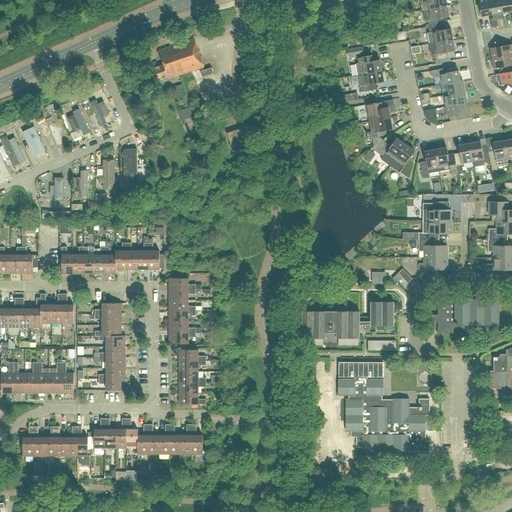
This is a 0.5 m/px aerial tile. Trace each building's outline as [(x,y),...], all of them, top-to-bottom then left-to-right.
[(424,10),(447,6),(445,0),(420,0),(423,10),(424,10)] [(493,15),(489,0),(478,0),(482,17),(493,15)] [(500,0),(489,0),(493,15),(503,13),(500,0)] [(511,11),(511,3),(511,0),(500,0),(503,13),(511,11)] [(429,27),(442,24),(441,24),(440,19),(449,17),(447,6),(424,10),(426,21),(427,20),(429,27)] [(427,33),(429,44),(453,40),(451,29),(442,30),(441,25),(442,24),(429,27),(430,32),(427,33)] [(177,77),(200,69),(203,76),(214,72),(212,67),(204,69),(204,68),(204,67),(195,39),(171,47),(174,57),(170,58),(175,73),(176,73),(177,77)] [(455,51),(453,40),(429,44),(431,55),(433,54),(435,64),(449,61),(448,58),(447,58),(446,53),(455,51)] [(492,59),(511,55),(511,46),(511,45),(511,44),(490,48),(490,49),(491,49),(493,58),(492,59)] [(169,79),(177,77),(176,73),(175,73),(170,58),(174,57),(171,47),(159,51),(164,65),(150,70),(155,82),(168,78),(169,79)] [(135,66),(141,64),(147,62),(143,51),(132,55),(135,66)] [(356,63),(358,75),(382,71),(380,60),(371,61),(370,56),(372,56),(371,55),(358,58),(359,63),(356,63)] [(510,72),(511,72),(511,55),(492,59),(493,59),(495,68),(494,69),(509,66),(510,72)] [(384,82),(382,71),(358,75),(361,92),(378,89),(376,89),(375,83),(384,82)] [(447,83),(460,81),(458,71),(440,74),(441,85),(447,84),(447,83)] [(511,72),(510,72),(500,74),(500,75),(501,74),(502,84),(501,84),(502,85),(511,82),(511,92),(510,95),(511,95),(511,72)] [(206,76),(210,87),(220,84),(217,73),(206,76)] [(191,107),(190,108),(189,108),(185,96),(182,85),(182,84),(180,79),(178,80),(180,85),(177,86),(181,96),(181,98),(177,99),(175,100),(179,111),(178,112),(181,120),(171,122),(174,138),(185,135),(186,138),(199,134),(198,129),(199,128),(197,123),(194,124),(193,121),(191,122),(190,118),(194,117),(191,107)] [(447,83),(447,84),(449,95),(465,92),(463,84),(461,85),(460,81),(447,83)] [(100,83),(90,88),(92,93),(100,90),(102,89),(100,83)] [(444,96),(446,107),(464,104),(464,100),(466,100),(465,92),(449,95),(444,96)] [(68,97),(71,103),(80,99),(78,93),(70,96),(68,97)] [(103,97),(90,103),(101,126),(107,123),(103,114),(109,111),(103,97)] [(380,102),(366,105),(367,111),(368,111),(370,110),(372,121),(390,118),(388,107),(380,108),(379,103),(380,103),(380,102)] [(56,103),(46,107),(49,113),(59,108),(56,103)] [(464,104),(446,107),(447,117),(466,114),(464,104)] [(84,134),(90,131),(80,108),(73,111),(74,114),(68,117),(74,132),(81,129),(84,134)] [(435,124),(438,124),(436,109),(425,111),(426,118),(435,124)] [(34,113),(24,117),(27,123),(37,118),(34,113)] [(390,118),(372,121),(374,132),(366,133),(368,140),(381,137),(379,131),(393,129),(390,118)] [(57,146),(64,143),(55,122),(48,125),(57,146)] [(2,127),(5,133),(15,128),(12,123),(2,127)] [(35,126),(23,131),(34,155),(46,150),(35,126)] [(242,128),(227,133),(232,147),(231,147),(231,148),(232,148),(233,152),(248,147),(247,143),(247,142),(242,128)] [(13,166),(26,161),(15,136),(9,139),(8,137),(1,139),(13,166)] [(219,136),(214,138),(217,148),(222,146),(219,136)] [(381,160),(390,166),(406,145),(396,138),(391,146),(386,143),(378,153),(383,157),(381,160)] [(480,141),(469,143),(473,162),(474,167),(484,165),(484,163),(486,162),(489,165),(490,171),(492,171),(490,161),(489,152),(488,148),(487,148),(488,149),(482,150),(480,141)] [(508,165),(507,159),(504,141),(493,143),(494,151),(489,152),(490,161),(492,171),(498,169),(497,167),(508,165)] [(462,164),(473,162),(469,143),(458,145),(460,154),(454,155),(454,154),(456,168),(457,173),(463,172),(462,167),(463,167),(463,166),(462,166),(462,164)] [(415,151),(406,145),(390,166),(405,176),(414,163),(409,159),(415,151)] [(137,148),(124,148),(125,174),(137,174),(137,148)] [(451,175),(457,173),(456,168),(454,154),(453,154),(454,155),(448,156),(447,148),(435,150),(439,170),(450,168),(451,175)] [(429,172),(439,170),(435,150),(424,152),(426,162),(420,163),(423,178),(430,177),(429,172)] [(115,160),(103,160),(103,176),(99,176),(99,183),(103,183),(103,190),(115,190),(115,160)] [(88,170),(80,170),(80,177),(75,177),(75,191),(81,191),(81,196),(88,196),(88,170)] [(55,200),(64,200),(64,177),(55,177),(55,185),(51,185),(50,195),(55,195),(55,200)] [(497,221),(497,222),(511,221),(511,209),(505,210),(505,202),(507,202),(489,202),(489,215),(492,215),(492,221),(497,221)] [(423,221),(428,221),(428,222),(452,222),(452,221),(451,221),(451,210),(437,210),(437,204),(439,204),(423,204),(423,221)] [(419,239),(439,240),(439,239),(439,240),(436,240),(436,234),(451,234),(451,222),(452,222),(428,222),(428,221),(423,221),(423,233),(419,233),(419,239)] [(511,221),(497,222),(497,229),(489,229),(489,240),(488,240),(507,240),(505,240),(505,234),(511,234),(511,221)] [(25,227),(25,228),(22,228),(22,235),(25,235),(25,233),(35,233),(35,227),(25,227)] [(22,244),(22,274),(33,274),(33,255),(27,255),(27,239),(22,239),(22,244)] [(439,240),(419,239),(419,251),(424,251),(424,258),(448,258),(448,257),(447,257),(447,246),(432,245),(433,240),(439,240)] [(507,240),(488,240),(488,252),(494,252),(494,258),(511,257),(511,245),(502,246),(502,240),(507,240)] [(127,270),(127,243),(122,243),(122,251),(116,251),(116,255),(116,270),(117,270),(127,270)] [(138,270),(138,251),(132,251),(132,243),(127,243),(127,270),(138,270)] [(138,251),(138,270),(149,270),(149,243),(144,243),(144,251),(138,251)] [(149,243),(149,270),(160,270),(160,251),(153,251),(153,243),(149,243)] [(17,255),(11,255),(11,274),(22,274),(22,244),(17,244),(17,255)] [(0,274),(11,274),(11,255),(5,255),(5,248),(0,247),(0,274)] [(73,274),(73,255),(67,255),(67,247),(62,247),(62,274),(73,274)] [(84,274),(84,247),(79,247),(79,255),(73,255),(73,274),(84,274)] [(95,274),(95,255),(89,255),(89,247),(84,247),(84,274),(95,274)] [(106,274),(106,247),(101,247),(101,255),(95,255),(95,274),(106,274)] [(106,247),(106,274),(117,274),(117,270),(116,270),(116,255),(110,255),(110,247),(106,247)] [(511,257),(494,258),(494,264),(482,264),(482,270),(511,270),(511,257)] [(448,258),(424,258),(424,264),(419,264),(419,270),(447,270),(447,258),(448,258)] [(398,273),(408,283),(412,279),(403,269),(398,273)] [(170,290),(196,290),(196,285),(189,285),(189,279),(170,279),(170,290)] [(170,300),(189,301),(189,294),(196,294),(196,290),(170,290),(170,300)] [(41,294),(41,298),(41,324),(42,324),(52,324),(52,305),(46,305),(46,294),(41,294)] [(63,324),(63,294),(58,294),(58,305),(52,305),(52,324),(63,324)] [(68,294),(63,294),(63,324),(74,324),(74,305),(68,305),(68,294)] [(438,315),(428,315),(428,322),(438,322),(438,333),(470,333),(470,325),(499,325),(498,294),(463,295),(438,295),(438,315)] [(3,298),(0,298),(0,327),(9,328),(9,309),(3,309),(3,298)] [(15,309),(9,309),(9,328),(20,328),(20,298),(15,298),(15,309)] [(24,298),(20,298),(20,328),(31,328),(31,309),(24,309),(24,298)] [(41,298),(37,298),(37,309),(31,309),(31,328),(42,328),(42,324),(41,324),(41,298)] [(170,311),(196,311),(196,307),(189,307),(189,301),(170,300),(170,311)] [(203,302),(203,310),(215,310),(215,302),(203,302)] [(360,321),(360,325),(394,325),(394,302),(370,302),(370,321),(360,321)] [(95,315),(122,315),(122,304),(103,304),(103,310),(95,310),(95,314),(95,315)] [(170,322),(189,322),(189,316),(196,316),(196,311),(170,311),(170,322)] [(360,321),(360,311),(302,311),(302,338),(325,338),(325,333),(336,333),(336,338),(360,338),(360,325),(360,321)] [(103,319),(103,325),(122,325),(122,315),(95,315),(95,314),(90,314),(90,319),(103,319)] [(170,333),(196,333),(196,328),(189,328),(189,322),(170,322),(170,333)] [(122,336),(122,325),(103,325),(103,332),(95,332),(95,337),(99,336),(122,336)] [(196,333),(170,333),(170,344),(189,344),(189,338),(196,338),(196,333)] [(107,341),(107,347),(126,347),(126,336),(122,336),(99,336),(99,341),(107,341)] [(396,341),(368,341),(368,351),(396,351),(396,341)] [(126,358),(126,347),(107,347),(107,353),(99,353),(99,358),(126,358)] [(500,357),(493,357),(493,360),(494,360),(494,371),(490,371),(490,382),(491,382),(491,388),(504,388),(504,397),(511,396),(511,347),(511,348),(509,348),(508,349),(507,350),(506,350),(506,355),(500,355),(500,357)] [(207,361),(207,360),(207,356),(199,356),(199,350),(180,350),(180,361),(207,361)] [(33,373),(26,373),(26,393),(38,393),(38,358),(38,357),(33,357),(33,373)] [(38,393),(50,393),(50,373),(43,373),(43,358),(38,358),(38,393)] [(107,362),(107,369),(126,369),(126,358),(99,358),(99,362),(107,362)] [(180,361),(180,372),(199,372),(199,366),(211,366),(211,360),(207,360),(207,361),(180,361)] [(2,393),(14,393),(14,363),(9,363),(9,373),(2,373),(2,380),(2,393)] [(26,393),(26,373),(19,373),(19,363),(14,363),(14,393),(26,393)] [(57,373),(50,373),(50,393),(62,393),(62,363),(57,363),(57,373)] [(62,363),(62,393),(74,393),(74,373),(67,373),(67,363),(62,363)] [(409,451),(409,452),(430,452),(430,441),(426,441),(426,431),(425,431),(425,416),(430,416),(430,399),(419,399),(419,408),(410,408),(410,399),(409,399),(409,400),(394,400),(394,399),(394,400),(383,400),(383,396),(384,396),(384,395),(383,395),(383,380),(384,380),(368,380),(368,377),(383,377),(383,363),(339,363),(339,377),(355,377),(355,380),(339,380),(339,395),(338,395),(338,396),(349,396),(349,400),(346,400),(346,401),(347,401),(347,415),(346,415),(346,416),(347,416),(347,431),(346,431),(346,432),(351,432),(351,437),(357,437),(357,447),(362,448),(362,452),(363,452),(363,451),(378,451),(378,452),(379,452),(379,451),(393,451),(393,452),(394,452),(394,451),(409,451)] [(126,369),(107,369),(107,375),(99,375),(99,379),(126,379),(126,369)] [(180,383),(207,383),(207,378),(199,378),(199,372),(180,372),(180,383)] [(107,384),(107,390),(126,390),(126,379),(99,379),(99,384),(107,384)] [(180,383),(180,393),(199,393),(199,387),(207,387),(207,383),(180,383)] [(199,393),(180,393),(180,405),(207,405),(207,400),(199,400),(199,393)] [(106,448),(106,419),(101,419),(101,430),(94,429),(94,448),(106,448)] [(106,419),(106,448),(116,448),(116,430),(110,430),(110,419),(106,419)] [(116,430),(116,448),(127,448),(127,419),(123,419),(123,430),(116,430)] [(127,419),(127,448),(138,448),(138,436),(138,429),(132,429),(132,419),(127,419)] [(138,448),(138,454),(149,454),(149,425),(144,425),(144,436),(138,436),(138,448)] [(160,454),(160,435),(153,435),(153,425),(149,425),(149,454),(160,454)] [(170,454),(170,425),(166,425),(166,435),(160,435),(160,454),(170,454)] [(181,454),(181,435),(175,435),(175,425),(170,425),(170,454),(181,454)] [(192,454),(192,425),(187,425),(187,436),(181,435),(181,454),(192,454)] [(197,425),(192,425),(192,454),(203,454),(203,435),(197,435),(197,425)] [(34,457),(34,427),(29,427),(29,437),(23,437),(23,456),(34,457)] [(45,456),(45,437),(39,437),(39,427),(34,427),(34,457),(45,456)] [(56,456),(56,427),(51,427),(51,437),(45,437),(45,456),(56,456)] [(67,456),(67,437),(60,437),(60,427),(56,427),(56,456),(67,456)] [(77,456),(77,427),(73,427),(73,437),(67,437),(67,456),(77,456)] [(77,427),(77,456),(89,456),(89,437),(82,437),(82,427),(77,427)] [(82,460),(83,470),(92,469),(92,459),(82,460)]
